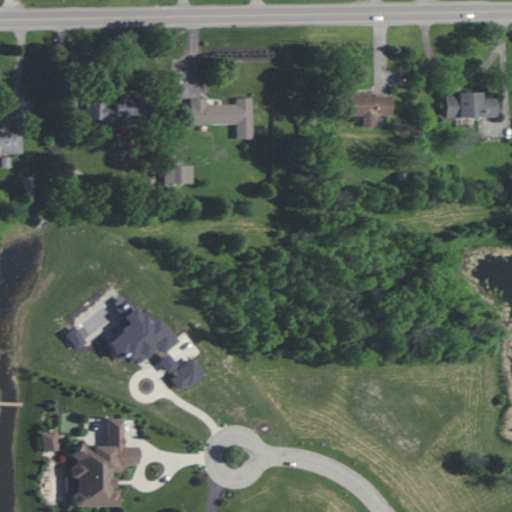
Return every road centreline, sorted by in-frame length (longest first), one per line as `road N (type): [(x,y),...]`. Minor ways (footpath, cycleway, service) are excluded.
road 1 (secondary): [(0,20),(511,8)]
road 2 (residential): [(390,511),(339,468),(309,455),(238,456)]
